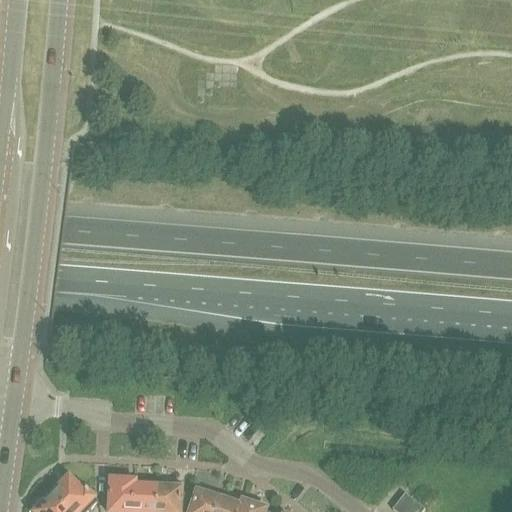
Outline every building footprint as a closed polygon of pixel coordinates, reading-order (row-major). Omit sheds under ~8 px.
[(53,498),(67,511),(90,511),(98,504),(86,492),(84,494),(70,480),(53,498)] [(110,511),(134,511),(136,484),(112,482),(110,511)] [(157,511),(159,485),(136,484),(134,511),(157,511)] [(181,511),(183,486),(159,485),(157,511),(181,511)] [(192,511),(218,511),(223,497),(200,489),(192,511)] [(393,511),(424,511),(425,511),(405,496),(393,511)] [(242,511),(245,504),(223,497),(218,511),(242,511)] [(67,511),(53,498),(38,511),(67,511)]
